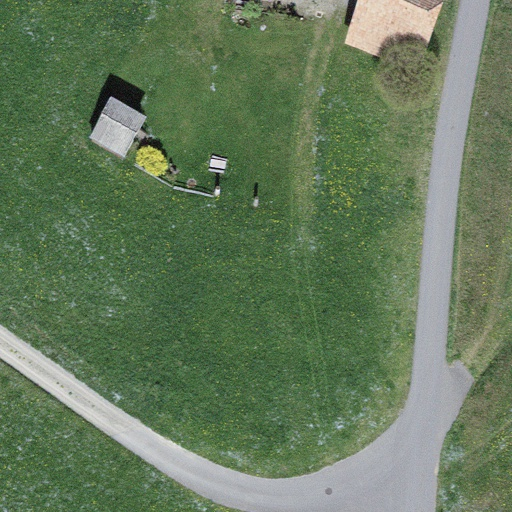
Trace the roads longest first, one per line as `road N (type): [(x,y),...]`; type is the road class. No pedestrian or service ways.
road 1 (unclassified): [(476,0),(443,176),(426,511)]
road 2 (track): [(426,509),(296,493),(111,417),(0,343)]
